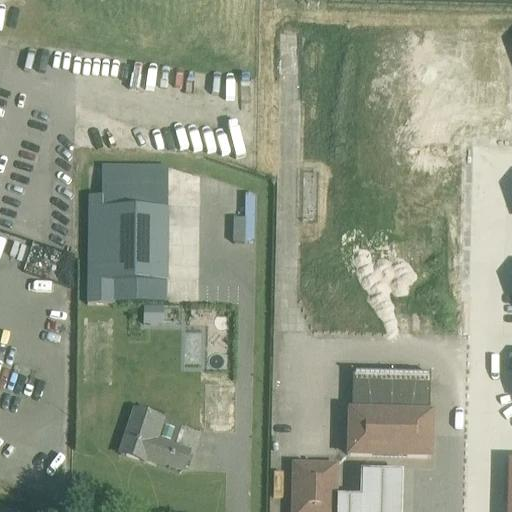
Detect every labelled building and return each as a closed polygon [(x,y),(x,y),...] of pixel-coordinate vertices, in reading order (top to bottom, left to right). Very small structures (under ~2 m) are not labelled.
[(336,52),(336,150),(379,150),(379,146),(422,146),(422,150),(422,154),(470,154),(470,150),(511,149),(511,45),(470,46),(470,42),(422,42),(422,46),(379,46),(379,52),(336,52)] [(167,167),(102,166),(101,199),(87,198),(85,306),(114,307),(115,304),(166,305),(167,167)] [(338,271),(338,314),(352,313),(352,374),(430,376),(430,313),(438,313),(438,271),(338,271)] [(111,384),(112,322),(85,322),(85,384),(111,384)] [(351,415),(350,415),(349,457),(429,459),(430,417),(429,417),(430,376),(352,374),(351,415)] [(135,411),(120,456),(144,464),(146,460),(183,472),(190,452),(174,446),(181,427),(165,422),(165,421),(135,411)] [(333,511),(335,469),(295,468),(293,511),(333,511)] [(403,511),(404,474),(362,473),(361,500),(338,500),(338,511),(403,511)]
